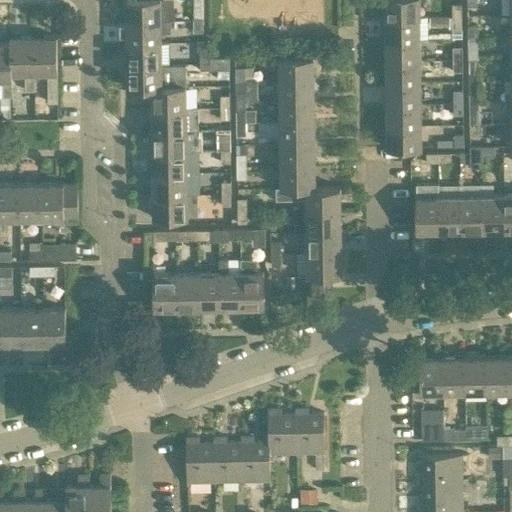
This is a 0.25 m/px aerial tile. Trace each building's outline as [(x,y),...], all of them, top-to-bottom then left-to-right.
[(125,0),(126,20),(161,20),(160,0),(125,0)] [(192,0),(193,20),(203,19),(202,0),(192,0)] [(419,0),(384,0),(385,17),(420,16),(419,0)] [(461,2),(452,3),(453,16),(461,16),(461,2)] [(420,16),(385,17),(385,38),(420,38),(420,16)] [(449,16),(429,16),(429,24),(449,24),(449,16)] [(461,16),(453,16),(453,27),(461,27),(461,16)] [(203,19),(193,20),(193,32),(203,31),(203,19)] [(161,20),(126,20),(127,42),(161,42),(161,33),(161,32),(171,31),(171,20),(170,20),(161,20)] [(477,25),(467,25),(468,37),(478,37),(477,25)] [(57,35),(34,36),(35,71),(47,71),(48,101),(58,101),(57,89),(57,35)] [(34,36),(10,36),(10,42),(10,57),(11,57),(12,72),(25,72),(25,90),(35,89),(35,71),(34,36)] [(478,37),(468,37),(468,59),(478,59),(478,37)] [(420,38),(385,38),(386,60),(420,59),(420,38)] [(197,41),(197,49),(200,49),(200,51),(209,51),(209,41),(197,41)] [(10,42),(0,42),(0,78),(2,78),(2,96),(10,96),(11,96),(12,96),(12,72),(11,57),(10,57),(10,42)] [(161,42),(127,42),(127,64),(161,63),(161,42)] [(462,46),(452,46),(452,58),(462,58),(462,46)] [(200,51),(199,51),(199,62),(209,62),(209,57),(209,51),(200,51)] [(313,56),(279,56),(279,78),(314,78),(313,56)] [(209,62),(199,62),(199,70),(229,70),(229,57),(209,57),(209,62)] [(462,58),(452,58),(452,70),(462,70),(462,58)] [(420,59),(386,60),(386,81),(386,82),(420,81),(420,59)] [(478,59),(468,59),(468,80),(473,80),(478,80),(478,59)] [(161,63),(127,64),(127,86),(151,85),(186,85),(185,64),(162,65),(161,63)] [(245,67),(235,67),(235,79),(245,79),(245,67)] [(314,78),(279,78),(279,100),(314,99),(314,78)] [(245,79),(235,79),(236,91),(246,91),(245,79)] [(468,80),(469,102),(479,102),(478,80),(473,80),(468,80)] [(420,81),(386,82),(386,103),(421,103),(420,81)] [(186,85),(151,85),(151,108),(179,107),(186,107),(186,85)] [(463,90),(453,90),(453,102),(463,102),(463,90)] [(230,94),(220,95),(220,101),(220,107),(230,106),(230,101),(230,94)] [(2,96),(0,96),(0,112),(6,117),(10,117),(10,96),(2,96)] [(314,99),(279,100),(280,122),(297,121),(314,121),(314,99)] [(46,101),(43,110),(44,117),(58,117),(58,101),(48,101),(46,101)] [(463,102),(453,102),(453,115),(463,114),(463,102)] [(479,102),(469,102),(469,104),(469,114),(469,124),(479,123),(479,102)] [(421,103),(386,103),(386,125),(421,124),(421,103)] [(230,106),(220,107),(220,119),(230,118),(230,106)] [(179,107),(151,108),(152,129),(186,129),(186,107),(179,107)] [(246,110),(236,110),(236,122),(246,122),(246,110)] [(255,110),(246,110),(246,122),(256,122),(255,110)] [(297,121),(280,122),(280,143),(314,143),(314,121),(297,121)] [(246,122),(236,122),(236,135),(246,134),(246,122)] [(479,123),(469,124),(469,135),(479,135),(479,123)] [(421,124),(386,125),(387,147),(421,146),(421,124)] [(217,128),(217,150),(220,150),(230,150),(230,137),(230,128),(217,128)] [(186,129),(152,129),(152,151),(170,151),(187,150),(187,142),(202,142),(202,129),(186,129)] [(454,133),(454,145),(463,145),(463,133),(454,133)] [(314,143),(280,143),(280,165),(315,164),(314,143)] [(482,145),(470,145),(470,165),(482,165),(481,154),(482,154),(482,145)] [(482,145),(482,154),(494,154),(494,145),(482,145)] [(170,151),(152,151),(152,172),(187,172),(187,150),(170,151)] [(230,150),(220,150),(220,162),(230,162),(230,150)] [(438,152),(426,153),(426,161),(438,161),(438,152)] [(450,152),(438,152),(438,161),(450,161),(450,152)] [(246,154),(236,154),(236,166),(246,166),(246,154)] [(439,162),(422,161),(422,172),(438,173),(439,162)] [(280,165),(280,187),(306,187),(315,187),(315,164),(280,165)] [(246,166),(236,166),(237,171),(237,178),(247,178),(247,171),(246,166)] [(191,182),(217,181),(217,170),(191,172),(191,182)] [(187,172),(152,172),(153,194),(187,193),(187,172)] [(231,181),(221,181),(221,188),(221,193),(231,193),(231,188),(231,181)] [(19,183),(0,182),(0,217),(20,217),(19,191),(19,183)] [(41,182),(19,183),(19,191),(20,217),(41,217),(41,182)] [(63,182),(41,182),(41,217),(64,217),(64,216),(78,215),(78,183),(63,183),(63,182)] [(280,187),(275,187),(276,199),(306,199),(306,209),(340,208),(340,186),(315,187),(306,187),(280,187)] [(187,193),(153,194),(153,216),(188,216),(187,215),(187,193)] [(231,193),(221,193),(221,205),(231,205),(231,193)] [(482,194),(460,195),(460,229),(482,229),(482,194)] [(482,194),(482,229),(504,229),(503,201),(503,194),(482,194)] [(511,194),(503,194),(503,201),(504,229),(511,228),(511,194)] [(438,195),(416,195),(417,230),(439,230),(438,195)] [(460,195),(438,195),(439,230),(460,229),(460,195)] [(247,198),(237,198),(237,210),(247,210),(247,198)] [(340,208),(306,209),(306,231),(307,230),(341,230),(340,208)] [(247,210),(237,210),(237,222),(247,222),(247,210)] [(253,228),(240,229),(240,238),(252,238),(252,244),(265,244),(265,228),(253,228)] [(175,229),(154,230),(154,239),(176,238),(175,229)] [(197,229),(175,229),(176,238),(197,238),(197,229)] [(210,229),(197,229),(197,238),(209,238),(209,241),(219,241),(219,229),(210,229)] [(240,229),(219,229),(219,241),(229,240),(229,238),(240,238),(240,229)] [(307,230),(306,231),(306,252),(312,252),(341,252),(341,230),(307,230)] [(30,240),(30,250),(30,259),(42,259),(42,250),(42,242),(42,241),(42,240),(30,240)] [(281,240),(271,241),(271,253),(281,252),(281,240)] [(64,241),(42,242),(42,250),(42,259),(54,259),(64,259),(64,241)] [(77,241),(64,241),(64,259),(65,259),(77,258),(77,241)] [(11,250),(0,250),(0,259),(11,259),(11,250)] [(281,252),(271,253),(271,265),(281,265),(281,252)] [(312,252),(306,252),(307,274),(341,274),(341,252),(312,252)] [(228,258),(219,258),(219,272),(219,306),(241,306),(241,271),(229,272),(228,258)] [(257,258),(241,258),(241,271),(241,306),(263,306),(263,271),(257,271),(257,258)] [(11,265),(0,265),(0,274),(11,274),(11,265)] [(42,265),(30,265),(30,274),(42,274),(42,267),(42,265)] [(54,265),(42,265),(42,267),(42,274),(54,274),(54,265)] [(176,272),(154,273),(154,307),(176,307),(176,272)] [(197,272),(176,272),(176,307),(198,307),(198,272),(197,272)] [(198,272),(198,307),(219,306),(219,272),(198,272)] [(307,274),(299,275),(299,290),(324,289),(324,274),(307,274)] [(296,275),(286,275),(286,286),(296,286),(296,275)] [(43,308),(43,342),(65,342),(66,342),(65,307),(43,308)] [(21,308),(0,308),(0,342),(22,342),(21,308)] [(21,308),(22,342),(43,342),(43,308),(21,308)] [(508,355),(486,356),(486,390),(508,390),(508,355)] [(443,356),(421,357),(421,373),(421,391),(443,391),(443,356)] [(464,356),(443,356),(443,391),(465,391),(464,356)] [(486,356),(464,356),(465,391),(486,390),(486,356)] [(281,407),(268,408),(268,440),(268,446),(270,446),(270,452),(296,452),(295,412),(281,412),(281,407)] [(308,407),(295,407),(295,412),(296,452),(324,451),(324,412),(308,412),(308,407)] [(422,427),(422,438),(444,438),(444,426),(444,420),(422,420),(422,427)] [(466,428),(465,428),(465,438),(486,438),(486,423),(466,423),(466,428)] [(454,426),(444,426),(444,438),(465,438),(465,428),(454,429),(454,426)] [(509,434),(497,434),(497,444),(503,444),(509,444),(509,434)] [(226,435),(213,436),(213,441),(214,480),(241,480),(241,440),(226,440),(226,435)] [(254,435),(241,435),(241,440),(241,480),(270,479),(270,452),(270,446),(268,446),(268,440),(254,440),(254,435)] [(199,436),(186,436),(187,481),(214,480),(213,441),(199,441),(199,436)] [(501,445),(490,446),(490,457),(501,457),(501,445)] [(422,469),(417,469),(418,482),(422,482),(426,482),(462,482),(462,453),(422,453),(422,469)] [(511,456),(503,456),(503,475),(504,475),(509,475),(511,475),(511,456)] [(81,483),(66,483),(66,488),(67,488),(67,511),(88,511),(88,483),(89,483),(89,473),(81,473),(81,483)] [(89,483),(88,483),(88,511),(110,511),(110,473),(102,473),(102,483),(89,483)] [(423,496),(418,496),(418,509),(423,509),(445,509),(462,509),(462,482),(426,482),(422,482),(423,496)] [(316,487),(301,487),(301,501),(316,501),(316,487)] [(3,499),(2,511),(24,511),(24,498),(24,488),(16,488),(16,498),(3,499)] [(24,498),(24,511),(45,511),(46,498),(46,488),(38,488),(38,498),(24,498)] [(46,498),(45,511),(67,511),(67,488),(66,488),(59,488),(59,498),(46,498)]
